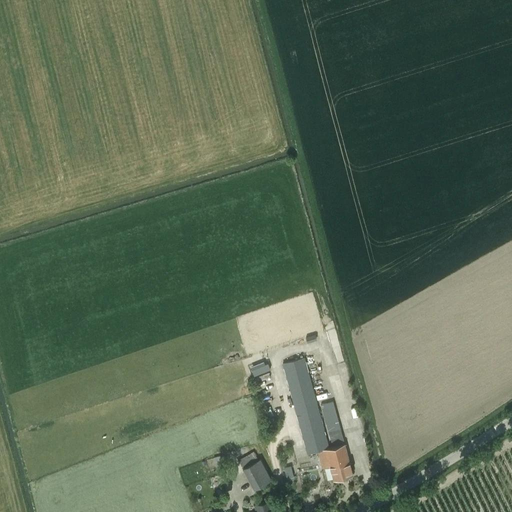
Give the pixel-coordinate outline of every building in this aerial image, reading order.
[(307,454),(317,451),(330,448),(306,357),(282,363),(307,454)] [(248,365),(252,375),(267,368),(263,359),(248,365)] [(256,381),(270,377),(268,370),(254,374),(256,381)] [(333,447),(345,444),(339,421),(333,401),(321,404),(333,447)] [(353,474),(345,444),(333,447),(330,448),(317,451),(322,468),(330,465),(334,479),(353,474)] [(260,458),(243,468),(254,489),(272,479),(260,458)] [(273,511),(270,501),(256,505),(258,511),(255,511),(273,511)]
